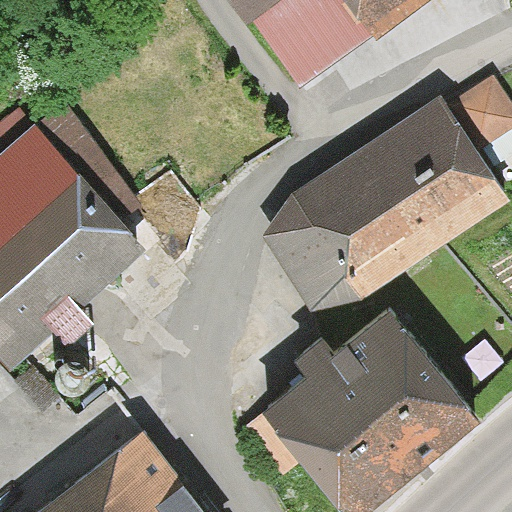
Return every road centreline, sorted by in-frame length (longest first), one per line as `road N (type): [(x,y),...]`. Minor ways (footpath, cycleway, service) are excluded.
road 1 (residential): [(250,511),(213,452),(197,399),(204,329),(235,238),(270,187),(328,139),(511,36)]
road 2 (unknown): [(199,365),(0,440)]
